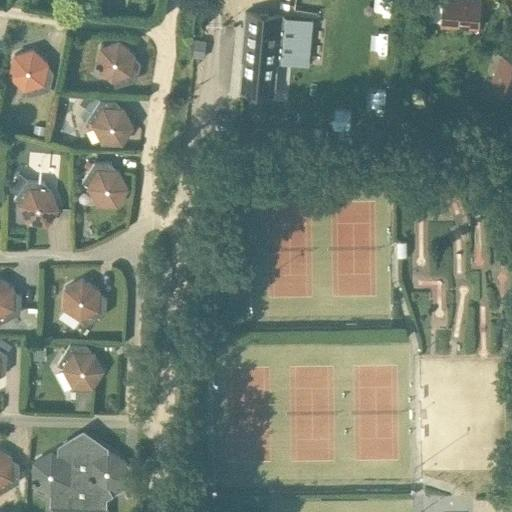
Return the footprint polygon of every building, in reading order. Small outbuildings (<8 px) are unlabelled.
[(478,36),(481,0),(480,0),(480,1),(465,0),(443,0),(441,26),(455,27),(455,25),(478,28),(477,36),(478,36)] [(243,60),(240,90),(274,93),(277,64),(278,64),(279,62),(288,63),(309,65),(309,63),(313,21),(313,19),(290,17),(283,16),(245,12),(244,28),(241,60),(243,60)] [(195,38),(193,56),(204,57),(205,39),(195,38)] [(115,85),(138,78),(141,60),(133,59),(135,52),(119,39),(101,45),(97,66),(112,78),(113,78),(115,85)] [(14,54),(10,73),(25,87),(27,94),(50,87),(54,70),(46,68),(48,61),(33,48),(14,54)] [(511,58),(496,52),(495,53),(503,56),(496,75),(494,75),(489,88),(511,96),(511,58)] [(133,124),(124,107),(117,106),(117,99),(100,98),(87,118),(93,122),(93,123),(103,141),(122,141),(133,124)] [(260,104),(249,113),(258,124),(266,118),(266,112),(260,104)] [(118,204),(128,186),(119,169),(112,169),(112,161),(95,161),(93,164),(89,170),(82,181),(89,185),(88,185),(98,203),(118,204)] [(88,161),(84,167),(89,170),(93,164),(88,161)] [(20,173),(10,187),(17,193),(14,197),(20,202),(19,203),(28,221),(48,223),(59,207),(51,189),(44,188),(45,180),(28,179),(20,173)] [(0,322),(21,312),(21,294),(14,294),(14,287),(0,277),(0,322)] [(106,313),(107,296),(99,295),(100,289),(83,278),(65,287),(64,307),(81,318),(82,317),(85,324),(106,313)] [(1,339),(0,340),(0,348),(7,352),(11,345),(1,339)] [(73,386),(93,386),(104,369),(94,352),(87,351),(88,344),(70,343),(58,363),(64,367),(64,368),(73,386)] [(44,346),(33,347),(33,359),(45,359),(44,346)] [(51,492),(50,511),(107,511),(108,498),(113,495),(132,484),(133,467),(125,466),(125,460),(108,449),(83,434),(58,449),(58,456),(69,462),(69,469),(76,469),(76,487),(57,497),(53,491),(51,492)] [(0,492),(19,482),(20,464),(12,464),(12,457),(0,449),(0,492)] [(33,478),(33,482),(36,484),(37,484),(51,492),(53,491),(57,497),(76,487),(76,469),(69,469),(69,462),(58,456),(52,452),(34,461),(34,478),(33,478)] [(495,511),(511,511),(511,493),(495,493),(495,511)]
